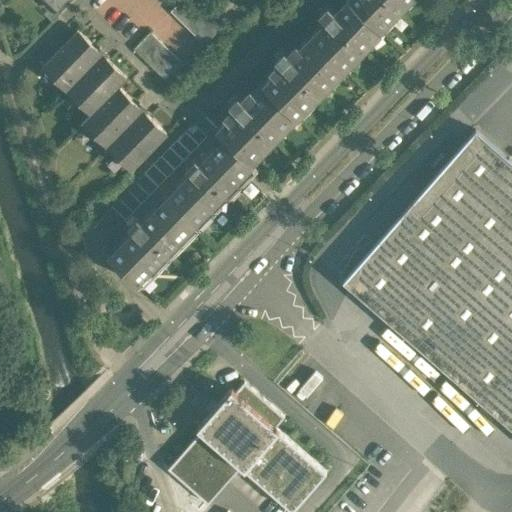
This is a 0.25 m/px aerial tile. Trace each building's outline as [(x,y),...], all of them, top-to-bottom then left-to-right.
[(221,28),(193,0),(181,0),(170,11),(205,45),(221,28)] [(281,62),(253,91),(250,89),(241,98),(238,95),(229,104),(235,110),(216,129),(223,135),(252,163),(411,0),(348,0),(337,12),(327,3),(319,11),(325,17),(299,44),(296,41),(287,51),(284,47),(275,56),(281,62)] [(76,30),(43,64),(92,112),(117,86),(125,78),(76,30)] [(150,32),(134,48),(168,82),(185,65),(150,32)] [(92,112),(84,120),(132,167),(165,133),(117,86),(92,112)] [(511,161),(475,129),(342,280),(511,430),(511,161)] [(252,163),(223,135),(219,140),(198,160),(195,156),(186,165),(190,169),(176,183),(178,185),(168,195),(166,193),(165,194),(200,228),(201,227),(196,222),(210,207),(212,209),(224,196),(228,200),(230,198),(226,194),(244,176),(248,179),(253,174),(258,169),(252,163)] [(154,205),(141,219),(137,215),(128,224),(132,229),(119,242),(121,244),(111,255),(108,252),(107,254),(139,285),(140,283),(138,281),(153,266),(155,268),(167,255),(170,259),(172,257),(169,254),(181,241),(179,239),(194,224),(199,229),(200,228),(165,194),(164,195),(166,197),(156,207),(154,205)] [(284,415),(244,380),(235,391),(275,426),(284,415)] [(235,391),(231,388),(197,426),(201,430),(241,465),(245,468),(278,429),(275,426),(235,391)] [(326,471),(278,429),(245,468),(292,509),(326,471)] [(241,465),(201,430),(168,467),(208,502),(241,465)]
